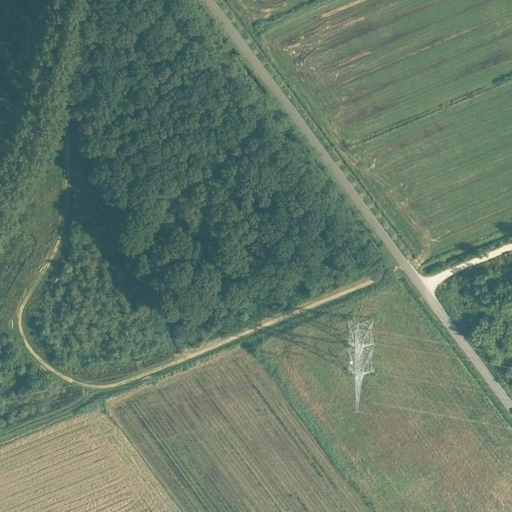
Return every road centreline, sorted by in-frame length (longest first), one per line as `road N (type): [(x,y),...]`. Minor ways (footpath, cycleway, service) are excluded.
road 1 (unclassified): [(511,411),(210,0)]
road 2 (track): [(0,165),(47,88),(64,0)]
